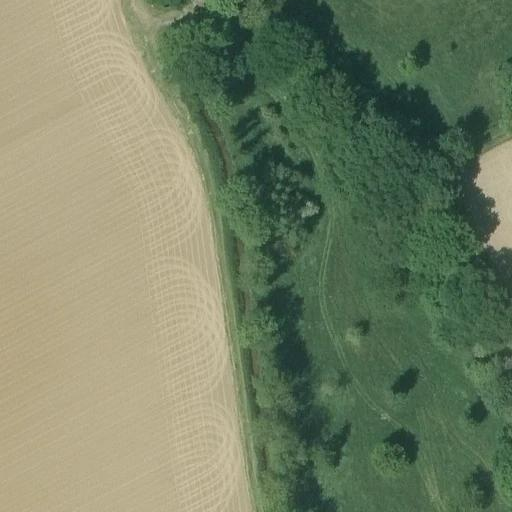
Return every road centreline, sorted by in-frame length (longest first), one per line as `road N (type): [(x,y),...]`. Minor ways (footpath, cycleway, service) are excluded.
road 1 (track): [(138,0),(222,206),(262,511)]
road 2 (track): [(511,306),(443,208),(469,152),(511,131)]
